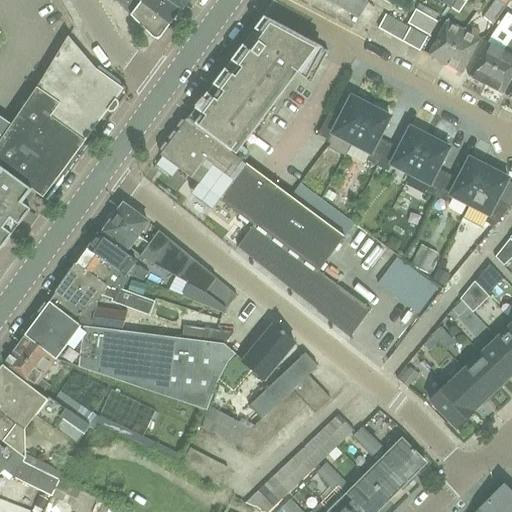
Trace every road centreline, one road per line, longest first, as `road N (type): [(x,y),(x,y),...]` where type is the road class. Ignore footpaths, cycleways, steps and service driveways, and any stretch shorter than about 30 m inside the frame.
road 1 (residential): [(469,472),(290,313),(111,173)]
road 2 (residential): [(511,132),(272,0)]
road 3 (tertiary): [(0,317),(111,173)]
road 4 (residential): [(176,80),(101,21),(88,0)]
